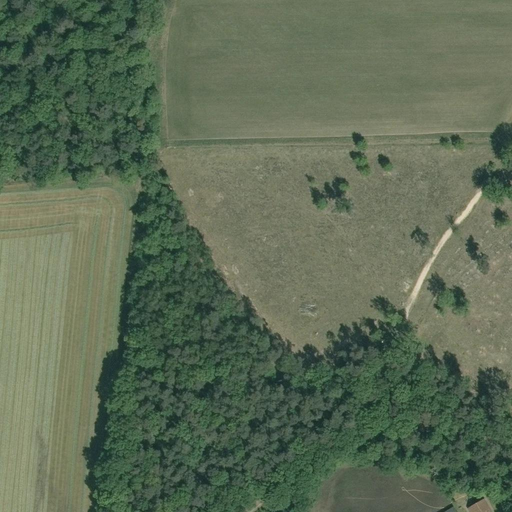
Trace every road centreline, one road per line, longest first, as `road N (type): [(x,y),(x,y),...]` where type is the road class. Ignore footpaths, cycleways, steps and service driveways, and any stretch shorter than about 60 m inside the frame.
road 1 (track): [(511,438),(350,431)]
road 2 (track): [(350,431),(249,511)]
